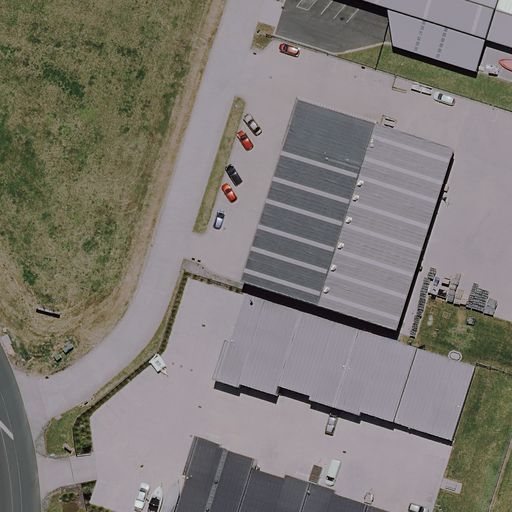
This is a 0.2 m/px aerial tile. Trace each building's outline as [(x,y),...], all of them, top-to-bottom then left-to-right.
[(511,0),(361,0),(511,47),(511,0)] [(298,104),(240,287),(397,336),(454,153),(298,104)] [(394,425),(393,429),(450,447),(473,374),(416,357),(417,353),(246,299),(233,338),(228,337),(215,382),(241,391),(242,387),(277,399),(280,389),(312,399),(311,403),(361,419),(362,415),(394,425)] [(189,464),(193,465),(178,511),(418,511),(372,497),(373,493),(340,483),(341,479),(292,464),(290,467),(258,457),(261,448),(226,437),(227,432),(202,425),(189,464)] [(134,511),(105,503),(102,511),(134,511)]
